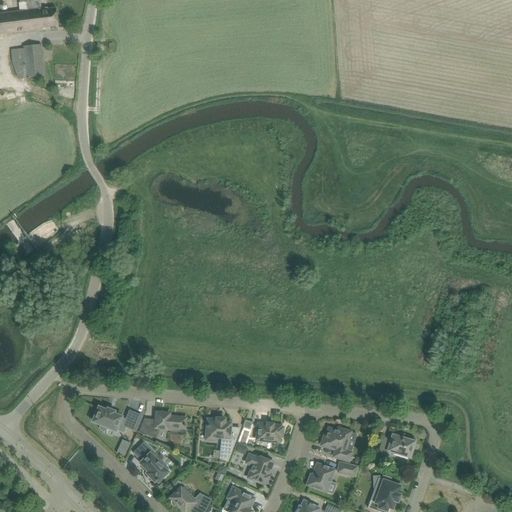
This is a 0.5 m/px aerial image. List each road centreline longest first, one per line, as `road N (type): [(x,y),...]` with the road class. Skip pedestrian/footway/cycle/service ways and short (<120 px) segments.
road 1 (unclassified): [(3,427),(76,347),(108,227),(82,127),(91,0)]
road 2 (residential): [(309,404),(78,383)]
road 3 (residential): [(411,511),(437,433),(425,413),(309,404)]
road 4 (residential): [(166,511),(70,412),(78,383)]
